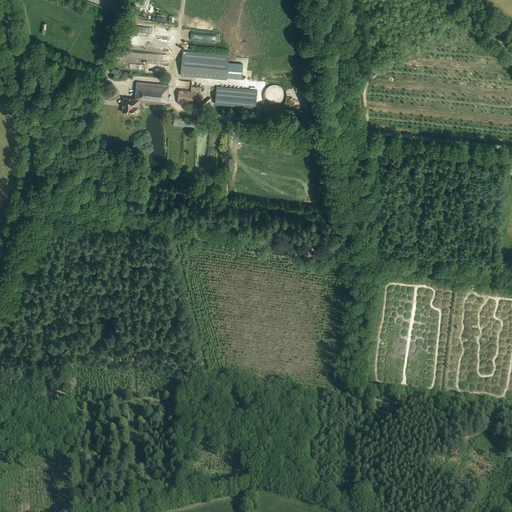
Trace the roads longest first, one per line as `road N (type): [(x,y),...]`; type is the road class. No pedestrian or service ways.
road 1 (track): [(45,208),(5,341),(511,417)]
road 2 (track): [(45,208),(511,281)]
road 3 (tertiary): [(0,268),(33,158),(22,92)]
road 4 (track): [(346,130),(511,149)]
road 5 (track): [(128,222),(133,359)]
